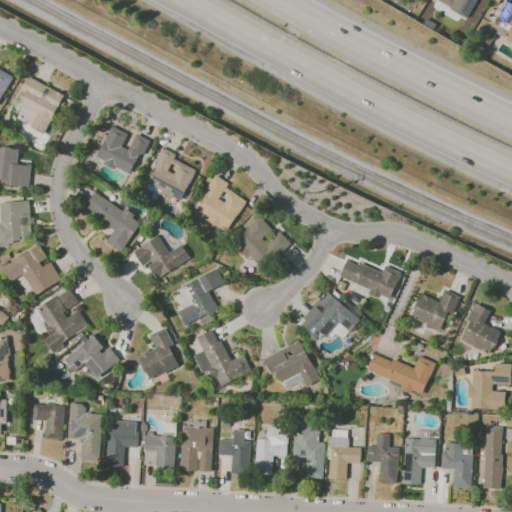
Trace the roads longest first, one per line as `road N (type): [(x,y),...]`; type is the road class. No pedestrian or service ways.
road 1 (residential): [(511,285),(397,234),(328,228),(277,193),(245,158),(0,27)]
road 2 (track): [(8,0),(391,198),(511,251)]
road 3 (motorway): [(178,0),(381,115),(511,178)]
road 4 (residential): [(293,511),(90,501),(44,474),(0,471)]
road 5 (motorway): [(511,122),(283,0)]
road 6 (residential): [(103,83),(62,164),(56,200),(77,253),(125,305)]
